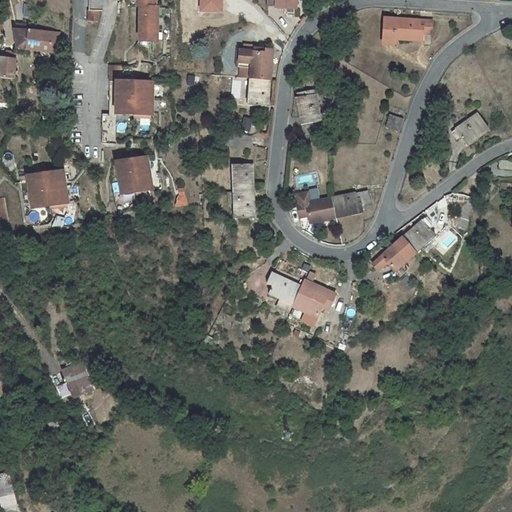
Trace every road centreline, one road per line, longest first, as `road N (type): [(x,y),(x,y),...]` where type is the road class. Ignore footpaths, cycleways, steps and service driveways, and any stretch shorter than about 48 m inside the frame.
road 1 (residential): [(383,0),(344,3),(295,42),(273,201),(280,228),(303,247),(337,256),(384,224)]
road 2 (residential): [(384,224),(428,78),(453,48),(496,22),(497,9)]
road 3 (residential): [(78,0),(76,47),(89,72),(111,0)]
road 4 (residential): [(511,145),(384,224)]
